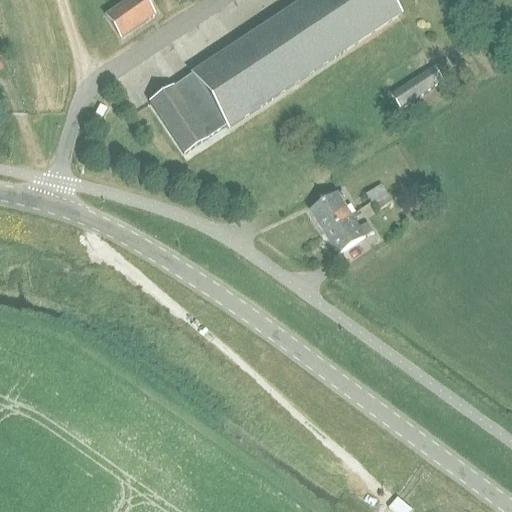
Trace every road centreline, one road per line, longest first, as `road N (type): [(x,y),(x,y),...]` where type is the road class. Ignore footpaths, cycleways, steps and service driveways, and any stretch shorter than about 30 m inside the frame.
road 1 (tertiary): [(511,509),(203,284),(48,203)]
road 2 (unclassified): [(48,203),(69,131),(94,85),(224,0)]
road 3 (track): [(0,60),(48,203)]
